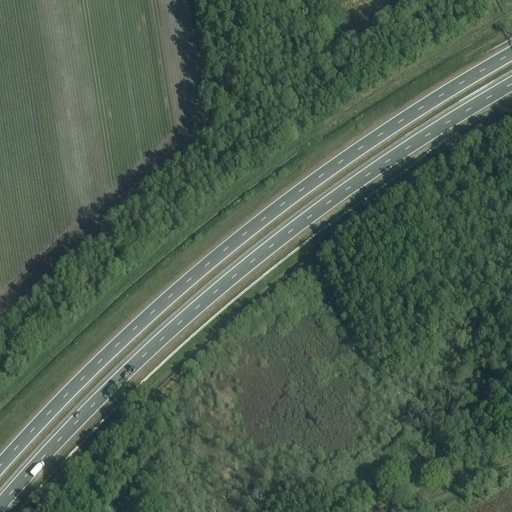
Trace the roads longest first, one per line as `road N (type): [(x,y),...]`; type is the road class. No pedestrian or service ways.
road 1 (trunk): [(0,504),(207,297),(376,167),(511,85)]
road 2 (trunk): [(511,53),(366,144),(242,237),(77,384),(0,467)]
